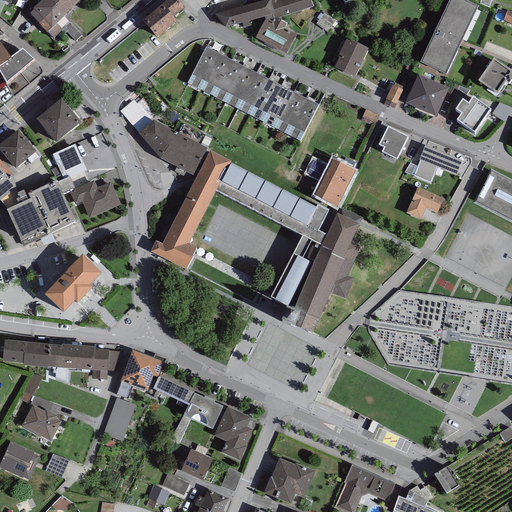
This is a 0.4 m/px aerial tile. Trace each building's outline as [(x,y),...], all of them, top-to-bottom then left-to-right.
[(34,14),(30,18),(46,36),(85,0),(46,0),(33,13),(34,14)] [(185,11),(175,0),(172,0),(143,24),(157,42),(177,25),(173,21),(185,11)] [(276,0),(270,2),(274,17),(273,18),(274,20),(276,21),(313,10),(309,0),(276,0)] [(340,0),(346,9),(360,0),(340,0)] [(478,10),(456,0),(451,0),(420,66),(446,78),(478,10)] [(492,0),(480,0),(480,5),(489,9),(492,0)] [(269,2),(216,17),(225,31),(265,20),(273,18),(274,17),(270,2),(269,2)] [(511,14),(507,12),(503,22),(511,25),(511,14)] [(273,18),(265,20),(266,22),(255,40),(286,57),(296,37),(285,32),(287,27),(281,25),(282,23),(276,21),(274,20),(273,18)] [(368,52),(352,44),(351,45),(346,42),(337,60),(339,61),(334,70),(354,80),(368,52)] [(0,70),(11,63),(11,62),(0,46),(0,70)] [(200,93),(218,57),(206,50),(187,87),(200,93)] [(0,70),(0,75),(2,79),(7,86),(34,63),(22,53),(11,62),(11,63),(0,70)] [(218,57),(200,93),(212,99),(231,63),(218,57)] [(231,63),(212,99),(225,105),(243,69),(231,63)] [(511,81),(511,75),(494,63),(479,85),(497,96),(506,84),(509,86),(511,81)] [(243,69),(225,105),(237,112),(255,75),(243,69)] [(255,75),(237,112),(249,118),(268,82),(255,75)] [(449,92),(418,78),(405,107),(436,120),(449,92)] [(268,82),(249,118),(262,125),(281,88),(268,82)] [(281,88),(262,125),(275,131),(293,95),(281,88)] [(403,93),(392,88),(384,105),(394,110),(403,93)] [(293,95),(275,131),(287,137),(305,101),(293,95)] [(134,101),(120,112),(140,136),(153,125),(134,101)] [(305,101),(287,137),(300,144),(319,108),(305,101)] [(468,109),(462,105),(455,115),(461,119),(457,125),(474,137),(490,114),(473,102),(468,109)] [(61,103),(36,124),(56,148),(81,127),(61,103)] [(511,110),(501,104),(494,117),(507,125),(511,116),(511,110)] [(210,154),(154,124),(153,125),(140,136),(139,137),(160,162),(196,181),(209,155),(210,154)] [(408,140),(388,130),(378,148),(384,151),(382,155),(397,163),(408,140)] [(32,149),(18,133),(0,147),(0,153),(16,172),(28,162),(36,155),(32,149)] [(106,142),(102,133),(79,142),(81,146),(76,148),(87,172),(89,171),(93,179),(117,168),(113,158),(110,150),(106,142)] [(70,180),(87,172),(76,148),(75,146),(52,156),(58,168),(61,176),(64,181),(69,179),(70,180)] [(33,148),(32,149),(36,155),(28,162),(31,167),(41,158),(33,148)] [(463,164),(425,149),(414,178),(430,184),(436,170),(457,178),(463,164)] [(232,167),(209,155),(196,181),(162,247),(156,244),(151,254),(186,272),(197,251),(189,247),(216,195),(302,240),(322,250),(327,240),(318,235),(328,214),(318,208),(317,211),(232,167)] [(324,183),(330,169),(313,161),(307,175),(324,183)] [(13,178),(0,162),(0,204),(1,205),(14,194),(8,182),(13,178)] [(355,174),(333,163),(330,169),(324,183),(315,200),(337,210),(355,174)] [(415,166),(410,164),(404,174),(411,176),(415,166)] [(61,176),(58,168),(51,170),(56,178),(61,176)] [(511,184),(491,174),(476,204),(511,222),(511,184)] [(75,190),(70,180),(69,179),(64,181),(61,176),(56,178),(54,179),(54,180),(62,196),(69,193),(75,190)] [(62,196),(54,180),(23,194),(28,205),(6,215),(21,245),(22,245),(23,248),(47,237),(47,238),(76,225),(75,224),(69,211),(62,196)] [(75,190),(69,193),(75,207),(82,204),(90,220),(121,207),(111,184),(97,190),(94,182),(75,190)] [(443,201),(417,190),(406,216),(421,222),(426,211),(437,216),(443,201)] [(69,211),(75,224),(79,222),(73,209),(69,211)] [(358,229),(337,218),(327,240),(322,250),(293,316),(287,313),(283,324),(284,325),(281,331),(295,336),(297,331),(313,336),(316,325),(318,326),(331,296),(346,302),(354,282),(348,279),(353,266),(352,265),(359,248),(356,246),(359,242),(353,240),(358,229)] [(322,250),(302,240),(270,302),(288,309),(287,313),(293,316),(322,250)] [(101,280),(82,262),(44,300),(63,319),(75,307),(77,310),(92,294),(90,292),(101,280)] [(49,343),(4,338),(2,359),(23,361),(23,364),(47,366),(47,365),(49,343)] [(61,344),(49,343),(47,365),(93,369),(92,378),(107,379),(107,370),(109,350),(109,348),(95,347),(95,345),(61,342),(61,344)] [(163,361),(132,349),(120,379),(121,380),(145,388),(148,389),(153,374),(158,376),(163,361)] [(120,351),(109,350),(107,370),(118,371),(120,351)] [(43,376),(32,373),(22,391),(33,394),(43,376)] [(194,391),(159,375),(153,387),(189,403),(194,391)] [(144,390),(145,388),(121,380),(116,394),(128,398),(132,386),(144,390)] [(223,405),(194,391),(189,403),(183,414),(212,428),(223,405)] [(135,404),(116,397),(103,434),(122,441),(135,404)] [(44,410),(33,404),(22,425),(51,440),(61,420),(56,418),(57,414),(45,408),(44,410)] [(251,416),(227,406),(214,435),(226,440),(221,451),(240,460),(247,445),(245,445),(255,423),(249,420),(251,416)] [(500,433),(505,441),(511,436),(511,429),(509,427),(500,433)] [(34,451),(10,441),(0,462),(0,467),(29,480),(39,456),(33,453),(34,451)] [(213,457),(191,447),(184,461),(180,460),(177,467),(202,479),(213,457)] [(70,459),(53,454),(46,471),(62,477),(70,459)] [(295,463),(279,457),(272,476),(270,475),(264,492),(291,503),(295,493),(304,496),(315,470),(295,462),(295,463)] [(395,483),(352,464),(344,482),(346,483),(335,507),(349,511),(353,511),(361,495),(368,493),(388,500),(395,483)] [(446,491),(458,484),(447,464),(434,472),(446,491)] [(242,474),(228,468),(221,486),(234,492),(242,474)] [(189,483),(167,473),(162,485),(184,495),(189,483)] [(166,491),(155,486),(150,497),(162,502),(166,491)] [(199,495),(195,504),(199,506),(213,511),(222,511),(229,497),(208,488),(204,497),(199,495)] [(409,488),(406,497),(425,505),(428,499),(409,488)] [(406,497),(398,494),(394,508),(402,511),(440,511),(425,505),(406,497)] [(63,499),(55,509),(59,511),(67,511),(72,505),(63,499)] [(213,511),(199,506),(195,504),(192,502),(189,508),(197,511),(196,511),(213,511)]
